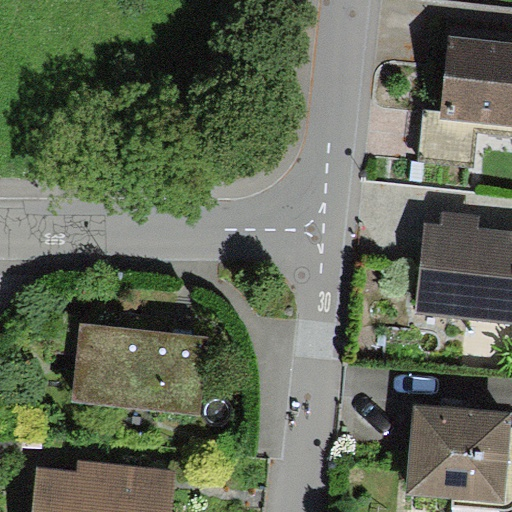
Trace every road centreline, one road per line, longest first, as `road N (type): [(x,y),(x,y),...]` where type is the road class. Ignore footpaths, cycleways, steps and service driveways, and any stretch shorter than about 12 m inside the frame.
road 1 (residential): [(0,228),(316,229)]
road 2 (residential): [(316,229),(290,511)]
road 3 (residential): [(341,0),(316,229)]
